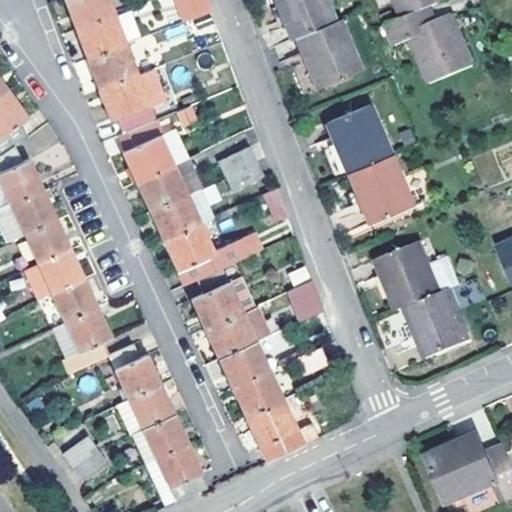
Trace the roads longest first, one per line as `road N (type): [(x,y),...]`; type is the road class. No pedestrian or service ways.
road 1 (residential): [(233,472),(75,123),(0,20)]
road 2 (residential): [(224,0),(393,426)]
road 3 (residential): [(393,426),(223,511)]
road 4 (residential): [(511,369),(393,426)]
